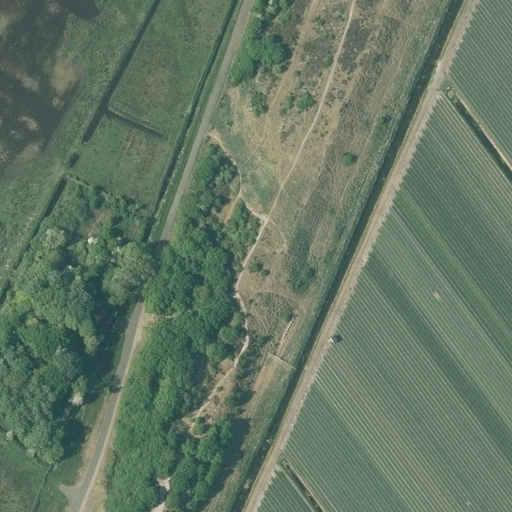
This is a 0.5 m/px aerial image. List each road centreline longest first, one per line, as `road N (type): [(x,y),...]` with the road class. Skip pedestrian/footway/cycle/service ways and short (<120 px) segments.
road 1 (track): [(247,511),(425,105),(444,103),(511,193)]
road 2 (track): [(293,325),(208,511)]
